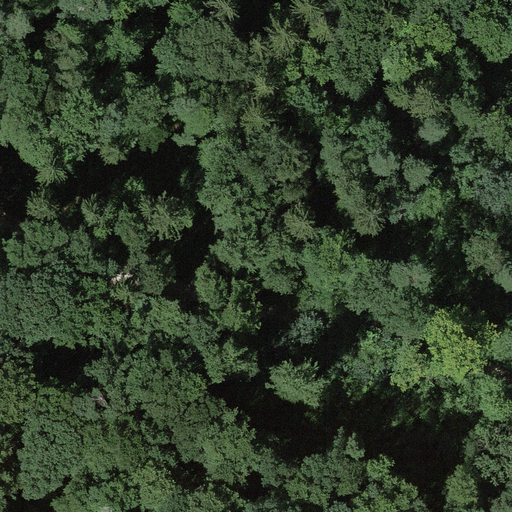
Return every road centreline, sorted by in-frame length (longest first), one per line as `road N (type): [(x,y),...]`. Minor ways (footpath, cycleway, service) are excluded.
road 1 (track): [(511,387),(385,329),(211,302),(71,254),(0,217)]
road 2 (track): [(511,62),(342,56),(237,76)]
